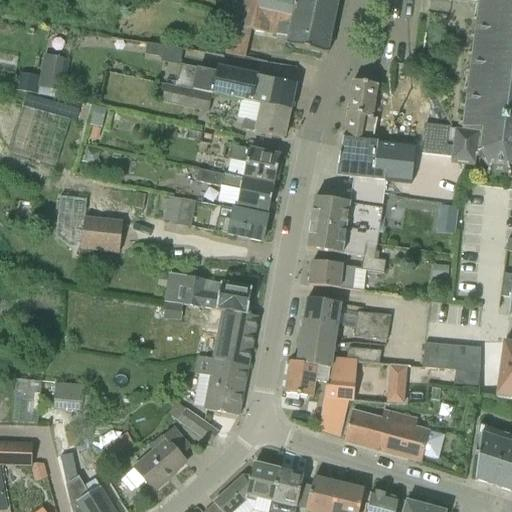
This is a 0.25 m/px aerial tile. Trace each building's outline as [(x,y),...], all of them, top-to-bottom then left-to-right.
[(286,47),(325,56),(327,56),(338,0),(244,0),(238,29),(251,32),(257,33),(265,35),(277,38),(277,37),(288,39),(286,47)] [(478,168),(479,159),(490,173),(508,175),(511,172),(511,0),(449,0),(449,3),(476,7),(474,21),(474,22),(472,21),(471,24),(475,25),(473,39),(469,39),(469,42),(473,42),(471,57),(467,56),(466,59),(470,60),(468,74),(464,74),(464,77),(466,77),(466,78),(464,91),(465,91),(464,92),(462,91),(462,94),(466,95),(464,109),(460,109),(459,111),(463,112),(461,127),(457,126),(457,129),(460,130),(458,140),(455,140),(452,165),(478,168)] [(148,46),(147,55),(162,55),(162,64),(182,65),(183,48),(148,46)] [(58,93),(64,60),(44,56),(40,79),(38,90),(58,93)] [(175,89),(212,96),(242,102),(290,112),(296,86),(274,81),(274,82),(218,70),(217,74),(180,66),(176,86),(175,89)] [(38,90),(40,79),(20,75),(16,93),(37,97),(38,90)] [(353,83),(335,180),(373,183),(373,182),(411,186),(414,150),(377,146),(377,142),(365,141),(362,140),(365,120),(372,121),(378,87),(353,83)] [(208,114),(212,96),(175,89),(165,86),(161,104),(208,114)] [(245,122),(243,131),(284,140),(290,112),(242,102),(238,120),(245,122)] [(95,108),(89,127),(101,131),(106,112),(95,108)] [(200,143),(202,135),(189,132),(187,140),(200,143)] [(213,137),(202,135),(200,143),(200,145),(210,147),(213,137)] [(280,158),(231,147),(229,161),(231,162),(228,177),(274,187),(274,186),(274,184),(275,185),(276,179),(278,180),(279,171),(277,171),(280,158)] [(86,151),(84,163),(97,165),(99,153),(86,151)] [(221,189),(218,204),(268,214),(274,187),(228,177),(227,178),(198,172),(196,183),(221,189)] [(145,196),(137,195),(135,209),(143,211),(145,196)] [(164,223),(177,226),(182,201),(169,198),(164,223)] [(182,201),(177,226),(177,227),(190,230),(196,203),(182,200),(182,201)] [(342,257),(362,260),(362,259),(363,259),(365,246),(376,247),(377,244),(378,235),(382,211),(350,206),(350,205),(314,200),(314,201),(312,217),(311,225),(309,233),(307,249),(306,249),(306,251),(342,257)] [(456,223),(458,209),(439,207),(437,220),(456,223)] [(268,218),(248,214),(231,210),(230,222),(217,220),(214,234),(262,244),(268,218)] [(122,224),(103,222),(85,220),(84,224),(83,224),(81,248),(80,251),(99,252),(119,255),(122,224)] [(374,261),(375,253),(376,247),(365,246),(363,259),(362,259),(362,260),(361,270),(361,272),(364,272),(383,275),(385,263),(378,262),(374,261)] [(312,263),(309,287),(351,292),(352,291),(363,292),(364,272),(361,272),(361,270),(355,270),(342,268),(342,267),(312,263)] [(432,267),(432,279),(447,280),(448,268),(432,267)] [(251,288),(250,291),(221,284),(221,285),(205,281),(206,279),(187,275),(186,279),(170,276),(164,304),(200,311),(200,309),(221,314),(221,311),(246,316),(252,289),(251,288)] [(504,276),(503,275),(500,298),(510,300),(508,317),(509,317),(511,316),(511,277),(504,277),(504,276)] [(338,328),(342,305),(307,300),(303,322),(338,328)] [(164,322),(181,323),(181,308),(165,307),(164,322)] [(221,311),(221,314),(216,338),(252,344),(253,340),(257,320),(258,318),(246,316),(221,311)] [(356,327),(388,330),(390,318),(358,315),(356,327)] [(335,349),(338,328),(303,322),(300,343),(335,349)] [(386,342),(388,330),(356,327),(354,339),(386,342)] [(252,344),(216,338),(211,361),(211,362),(248,369),(252,344)] [(335,349),(300,343),(297,362),(332,368),(333,359),(335,349)] [(511,345),(503,344),(496,399),(511,401),(511,345)] [(452,372),(454,348),(425,346),(423,370),(452,372)] [(452,372),(454,373),(466,374),(468,350),(454,348),(452,372)] [(357,364),(357,365),(378,369),(380,354),(348,349),(346,361),(346,362),(357,364)] [(466,374),(478,375),(479,351),(468,350),(466,374)] [(206,402),(204,411),(238,418),(248,369),(211,362),(211,361),(197,358),(194,375),(205,377),(201,401),(206,402)] [(287,380),(284,395),(313,399),(315,383),(327,385),(319,433),(339,439),(344,417),(346,417),(348,403),(351,404),(357,365),(357,364),(346,362),(346,361),(333,359),(332,368),(297,362),(297,364),(289,363),(287,380)] [(453,385),(478,387),(479,375),(478,375),(466,374),(454,373),(453,385)] [(42,386),(17,384),(14,427),(39,429),(42,386)] [(57,387),(54,414),(83,417),(85,390),(57,387)] [(388,388),(388,403),(412,403),(412,388),(388,388)] [(219,434),(202,423),(177,405),(169,415),(194,434),(211,446),(219,434)] [(421,464),(423,457),(437,461),(443,438),(430,435),(430,433),(415,429),(417,420),(384,411),(382,420),(353,412),(344,444),(421,464)] [(476,482),(499,489),(505,443),(501,442),(486,437),(487,430),(479,426),(477,435),(481,436),(475,482),(476,482)] [(190,449),(177,434),(174,430),(164,438),(162,437),(148,448),(152,453),(132,470),(133,471),(126,478),(136,490),(145,482),(154,493),(168,481),(167,480),(186,464),(180,458),(190,449)] [(128,434),(105,446),(110,456),(133,445),(128,434)] [(499,489),(511,493),(511,445),(510,445),(510,437),(502,434),(501,442),(505,443),(499,489)] [(33,465),(35,481),(46,480),(45,464),(33,465)] [(270,505),(279,472),(254,466),(250,479),(243,478),(214,505),(220,511),(235,511),(242,506),(246,502),(255,504),(256,501),(270,505)] [(295,511),(299,497),(304,478),(279,472),(270,505),(271,505),(269,511),(295,511)] [(113,511),(99,489),(88,496),(78,478),(65,486),(69,506),(71,511),(113,511)] [(313,480),(305,511),(332,511),(339,486),(313,480)] [(359,511),(364,492),(339,486),(332,511),(359,511)] [(372,493),(366,511),(395,511),(399,501),(372,493)] [(424,511),(426,508),(406,503),(403,511),(424,511)]
